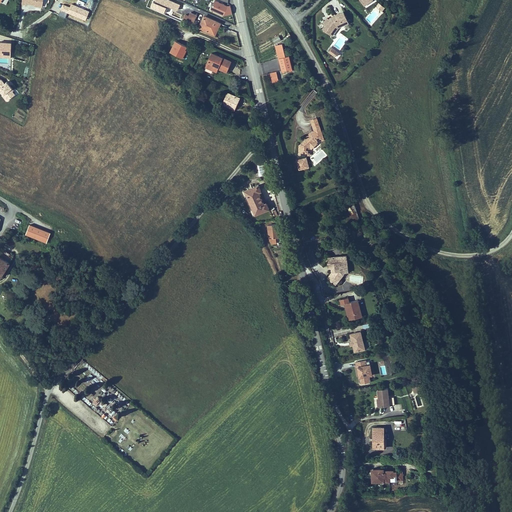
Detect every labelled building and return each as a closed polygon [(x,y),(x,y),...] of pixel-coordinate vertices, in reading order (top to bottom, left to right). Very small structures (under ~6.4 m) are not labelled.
[(216,0),(215,0),(211,9),(223,15),(233,13),(231,4),(228,5),(216,0)] [(364,19),(370,25),(387,7),(381,2),(364,19)] [(333,13),(333,14),(331,17),(328,15),(324,20),(325,21),(328,23),(326,27),(330,30),(332,27),(334,28),(337,23),(343,21),(342,20),(348,17),(344,9),(333,13)] [(192,25),(196,15),(189,12),(188,16),(184,14),(181,21),(192,25)] [(220,23),(203,16),(198,29),(214,36),(220,23)] [(332,27),(330,30),(333,32),(338,24),(349,20),(348,17),(342,20),(343,21),(337,23),(334,28),(332,27)] [(273,38),(275,43),(282,40),(279,35),(273,38)] [(0,52),(13,52),(13,42),(8,42),(8,39),(0,38),(0,52)] [(176,40),(170,51),(184,58),(185,54),(184,53),(186,49),(188,46),(176,40)] [(340,47),(334,43),(331,47),(337,51),(340,47)] [(281,44),(274,46),(281,70),(291,67),(287,56),(285,57),(281,44)] [(231,61),(212,52),(206,67),(213,69),(214,66),(218,68),(227,71),(231,61)] [(279,80),(277,70),(270,72),(273,82),(279,80)] [(16,90),(17,89),(13,85),(12,86),(11,84),(12,83),(10,81),(8,83),(5,79),(0,77),(0,86),(2,87),(8,93),(9,92),(13,98),(18,93),(16,90)] [(13,98),(9,92),(8,93),(2,87),(0,86),(0,88),(1,89),(6,95),(10,100),(13,98)] [(228,92),(224,103),(234,107),(236,103),(235,102),(237,96),(228,92)] [(320,117),(314,120),(318,126),(323,124),(320,117)] [(323,142),(330,138),(323,124),(318,126),(320,131),(318,132),(319,135),(317,136),(314,138),(311,138),(311,141),(306,147),(306,156),(317,155),(317,147),(318,147),(323,143),(323,142)] [(310,161),(308,162),(310,170),(320,167),(318,162),(317,162),(315,158),(310,160),(310,161)] [(260,184),(245,189),(255,214),(270,207),(267,201),(265,202),(260,191),(262,190),(260,184)] [(356,200),(341,204),(346,222),(362,218),(356,200)] [(51,231),(30,223),(26,234),(47,242),(51,231)] [(270,225),(273,238),(275,243),(279,242),(278,237),(281,236),(279,224),(270,225)] [(0,251),(0,254),(7,259),(10,254),(11,252),(3,247),(0,251)] [(0,273),(2,275),(11,261),(10,261),(7,259),(0,254),(0,273)] [(346,258),(333,260),(333,264),(328,265),(329,270),(332,270),(333,274),(327,281),(335,287),(345,275),(348,275),(346,258)] [(348,306),(352,323),(362,320),(358,304),(350,306),(349,301),(341,303),(342,308),(345,307),(348,306)] [(364,350),(361,335),(350,337),(352,344),(352,348),(354,355),(360,354),(360,351),(364,350)] [(103,383),(106,379),(83,358),(80,362),(103,383)] [(366,365),(365,364),(356,365),(356,370),(357,370),(358,374),(360,383),(359,383),(359,386),(360,386),(360,387),(369,385),(369,384),(370,384),(370,381),(369,381),(368,379),(367,372),(371,371),(369,364),(366,365)] [(90,373),(85,380),(88,383),(93,376),(90,373)] [(79,397),(81,394),(72,386),(69,388),(79,397)] [(382,402),(384,410),(394,408),(393,404),(391,390),(381,392),(382,402)] [(105,410),(106,407),(101,404),(103,399),(97,396),(93,403),(105,410)] [(115,407),(119,402),(111,396),(108,400),(115,407)] [(108,413),(111,416),(116,410),(103,401),(101,404),(110,410),(108,413)] [(389,427),(378,427),(378,448),(389,447),(388,442),(387,442),(387,439),(389,439),(389,427)] [(378,480),(402,479),(402,469),(390,470),(390,467),(378,468),(378,480)]
